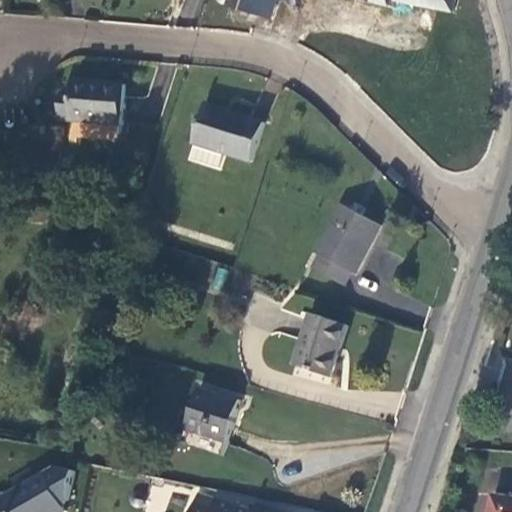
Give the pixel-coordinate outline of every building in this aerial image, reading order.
[(376,0),(394,5),(395,0),(230,0),(228,6),(256,13),(260,0),(376,0)] [(260,0),(256,13),(275,20),(281,0),(260,0)] [(405,0),(453,9),(454,0),(405,0)] [(127,83),(77,78),(76,87),(73,118),(124,122),(127,83)] [(73,118),(76,87),(70,87),(64,93),(62,117),(73,118)] [(266,119),(208,100),(195,139),(227,149),(253,158),(266,119)] [(227,149),(195,139),(189,156),(220,167),(227,149)] [(380,223),(343,202),(317,248),(319,250),(312,263),(344,281),(352,268),(355,269),(380,223)] [(348,321),(311,308),(293,360),(330,373),(348,321)] [(241,398),(199,384),(185,429),(227,442),(241,398)] [(63,466),(5,499),(12,511),(62,511),(68,509),(63,502),(70,498),(76,469),(63,466)] [(145,490),(140,487),(135,487),(130,492),(129,495),(130,500),(135,503),(141,502),(145,499),(146,495),(145,490)] [(146,490),(148,511),(165,511),(163,488),(146,490)] [(511,511),(511,493),(496,491),(492,511),(511,511)] [(274,511),(256,505),(254,510),(217,497),(214,506),(196,499),(191,511),(274,511)]
